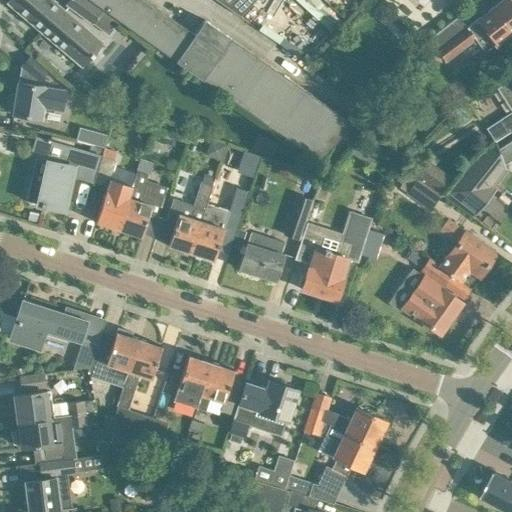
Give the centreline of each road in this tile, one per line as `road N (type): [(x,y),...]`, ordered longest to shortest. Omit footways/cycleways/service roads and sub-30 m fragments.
road 1 (residential): [(471,395),(0,242)]
road 2 (residential): [(412,511),(471,395)]
